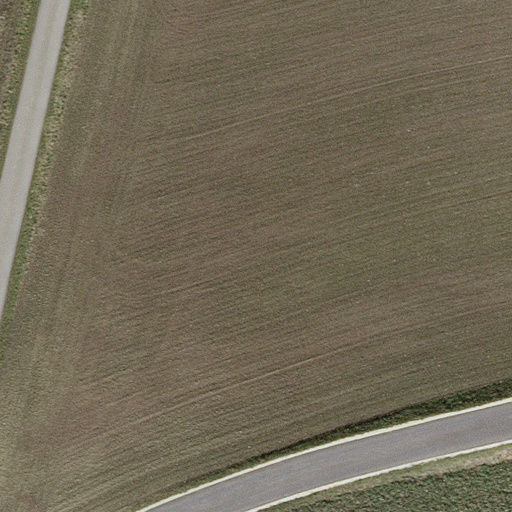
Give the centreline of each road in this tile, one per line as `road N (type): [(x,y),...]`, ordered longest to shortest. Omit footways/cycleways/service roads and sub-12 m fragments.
road 1 (unclassified): [(511,421),(305,476),(210,511)]
road 2 (unclassified): [(64,0),(0,272)]
